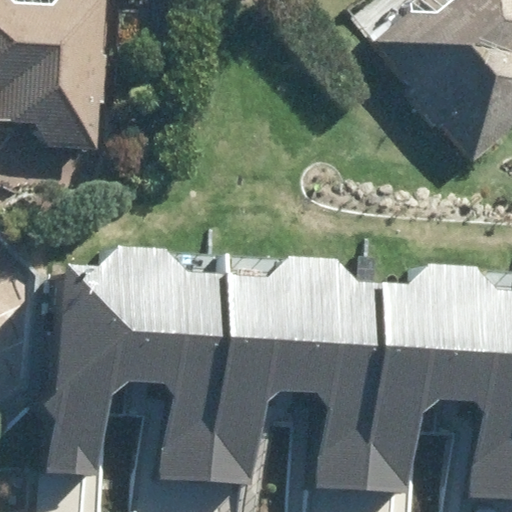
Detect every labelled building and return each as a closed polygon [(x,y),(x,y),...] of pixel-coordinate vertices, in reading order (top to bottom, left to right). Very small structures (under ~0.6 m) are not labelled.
[(0,0),(0,122),(25,125),(48,152),(92,155),(97,108),(103,108),(107,60),(102,59),(107,0),(102,0),(0,0)] [(406,12),(372,39),(470,162),(509,130),(511,105),(511,0),(410,0),(407,3),(406,12)] [(47,420),(42,473),(96,477),(102,400),(130,375),(149,377),(162,390),(156,481),(200,484),(215,278),(177,275),(157,251),(119,249),(92,272),(60,270),(51,396),(38,408),(47,420)] [(317,405),(311,486),(357,490),(373,286),(351,284),(332,263),(285,261),(261,281),(215,278),(200,484),(252,488),(258,395),(273,384),(299,386),(317,405)] [(459,393),(474,412),(469,495),(511,497),(511,495),(511,296),(488,294),(468,272),(424,268),(400,288),(373,286),(357,490),(402,494),(408,417),(427,403),(432,403),(445,393),(459,393)]
